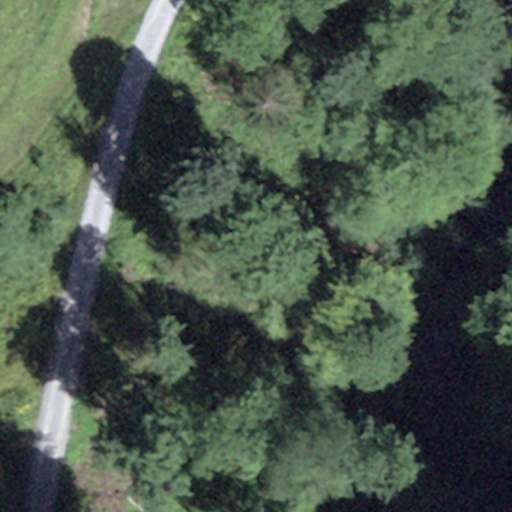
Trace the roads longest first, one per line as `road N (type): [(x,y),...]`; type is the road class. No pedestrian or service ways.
road 1 (track): [(10,511),(75,236),(134,49),(168,0)]
road 2 (track): [(0,163),(134,49)]
